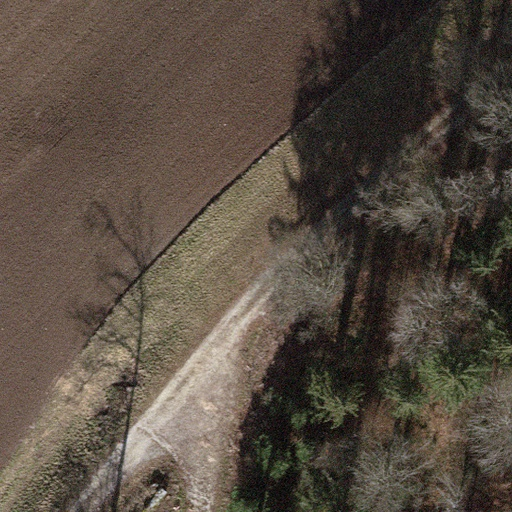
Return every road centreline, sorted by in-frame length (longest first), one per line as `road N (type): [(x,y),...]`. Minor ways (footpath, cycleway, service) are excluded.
road 1 (track): [(73,511),(117,436),(286,259),(511,67)]
road 2 (track): [(219,329),(214,511)]
